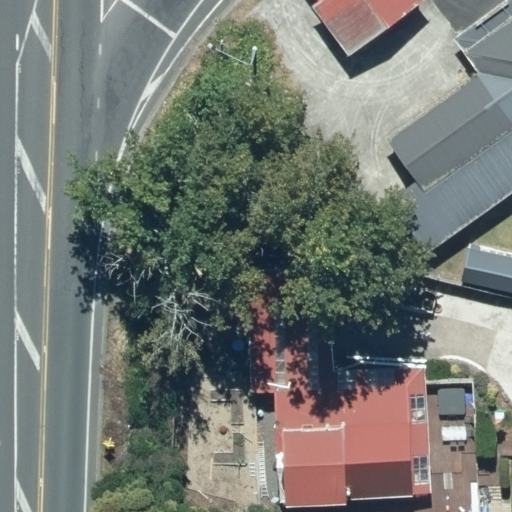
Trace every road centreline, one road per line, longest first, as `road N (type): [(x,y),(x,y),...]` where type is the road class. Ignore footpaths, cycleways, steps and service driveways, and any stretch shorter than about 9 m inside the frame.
road 1 (primary): [(21,511),(32,214)]
road 2 (primary): [(163,0),(32,214)]
road 3 (primary): [(32,214),(38,0)]
